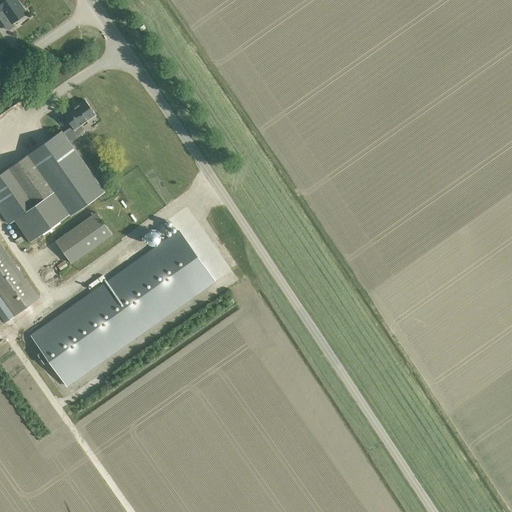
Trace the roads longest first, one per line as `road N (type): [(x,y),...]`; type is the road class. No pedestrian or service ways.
road 1 (unclassified): [(432,511),(90,0)]
road 2 (track): [(0,141),(123,47)]
